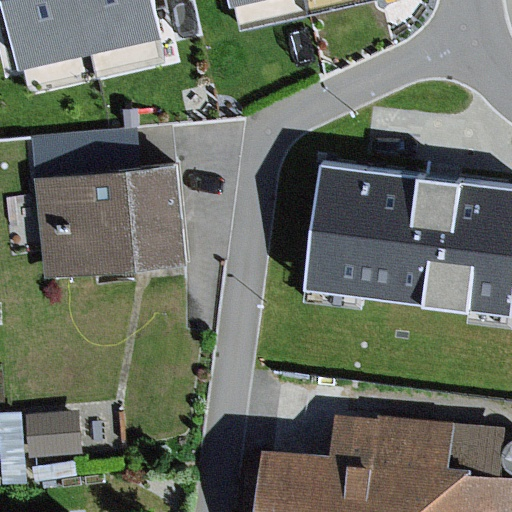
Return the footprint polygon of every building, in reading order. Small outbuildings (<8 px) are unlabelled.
[(85,0),(12,0),(27,61),(96,44),(85,0)] [(85,0),(96,44),(167,28),(160,0),(85,0)] [(511,181),(333,156),(316,281),(511,308),(511,181)] [(178,166),(34,179),(44,279),(188,266),(178,166)] [(23,409),(0,410),(0,421),(5,482),(29,480),(23,409)] [(82,409),(29,414),(33,455),(85,450),(82,409)] [(342,452),(269,445),(262,511),(511,511),(511,473),(476,470),(478,465),(449,462),(453,422),(346,411),(342,452)]
